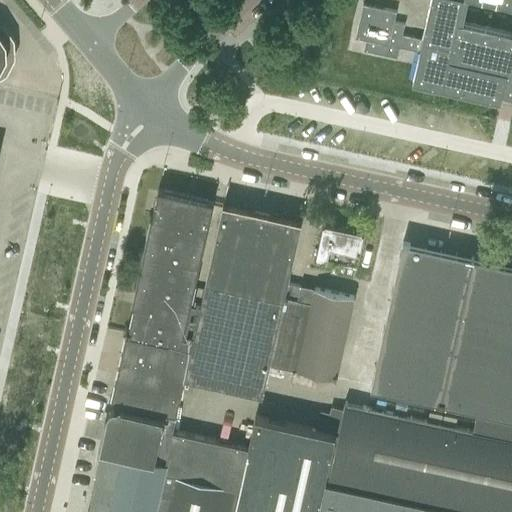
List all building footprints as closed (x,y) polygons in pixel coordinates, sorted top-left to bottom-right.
[(511,0),(430,0),(421,40),(401,35),(403,25),(393,22),(395,12),(362,5),(355,37),(365,39),(363,50),(396,57),(398,47),(419,51),(413,80),(500,100),(502,93),(511,94),(511,0)] [(0,73),(4,71),(12,56),(11,40),(2,26),(0,24),(0,73)] [(151,218),(206,231),(213,201),(158,188),(152,217),(151,217),(151,218)] [(190,346),(183,376),(262,393),(269,363),(284,297),(287,282),(297,239),(301,220),(223,203),(197,320),(195,320),(190,346)] [(125,331),(190,346),(195,320),(187,318),(206,231),(151,218),(132,305),(133,306),(128,328),(126,328),(125,331)] [(318,243),(315,256),(332,260),(330,272),(354,277),(356,264),(357,259),(359,252),(363,233),(362,232),(362,234),(323,225),(324,224),(322,224),(318,243)] [(371,386),(440,401),(472,257),(402,242),(371,386)] [(440,401),(511,416),(511,266),(472,257),(440,401)] [(297,300),(301,284),(287,282),(284,297),(297,300)] [(284,297),(269,363),(336,378),(354,295),(315,287),(311,303),(297,300),(284,297)] [(125,331),(110,398),(174,413),(183,376),(190,346),(125,331)] [(336,433),(318,511),(511,511),(511,416),(478,409),(473,431),(343,402),(341,409),(336,433)] [(96,466),(85,511),(152,511),(161,471),(171,430),(173,418),(116,405),(113,406),(111,408),(107,411),(95,466),(96,466)] [(319,411),(315,429),(336,433),(341,409),(331,407),(329,413),(319,411)] [(234,511),(318,511),(336,433),(315,429),(255,416),(249,447),(171,430),(161,471),(239,488),(234,511)] [(234,511),(239,488),(161,471),(152,511),(234,511)]
